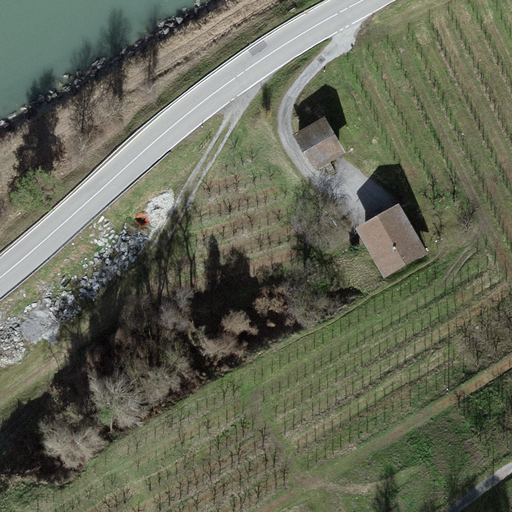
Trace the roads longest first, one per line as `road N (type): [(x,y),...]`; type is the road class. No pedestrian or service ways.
road 1 (tertiary): [(363,0),(244,72),(164,133),(0,277)]
road 2 (track): [(191,206),(244,72)]
